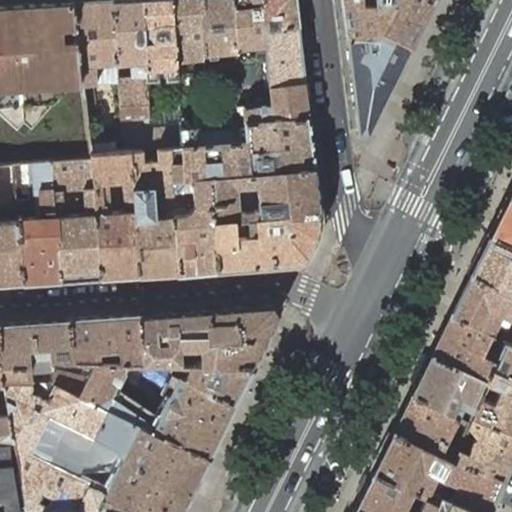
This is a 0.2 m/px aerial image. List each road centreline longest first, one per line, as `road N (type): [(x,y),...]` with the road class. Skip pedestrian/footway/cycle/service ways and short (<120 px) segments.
road 1 (residential): [(0,301),(282,280),(362,318)]
road 2 (tertiary): [(317,0),(339,176),(358,225),(396,248)]
road 3 (secondary): [(501,0),(404,199),(405,230)]
road 4 (secondary): [(405,230),(431,214),(511,52)]
road 5 (secondary): [(351,339),(320,365),(249,511)]
road 6 (secondary): [(285,511),(349,380),(351,339)]
